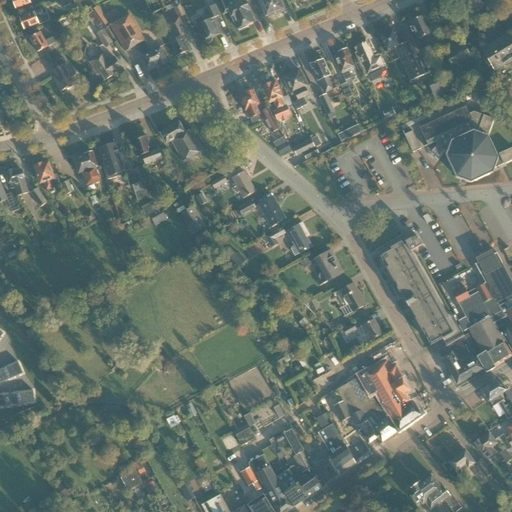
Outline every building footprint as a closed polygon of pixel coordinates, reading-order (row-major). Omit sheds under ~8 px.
[(12,0),(16,9),(31,3),(29,0),(12,0)] [(59,0),(63,8),(71,5),(68,0),(59,0)] [(234,1),(229,3),(227,0),(216,0),(222,15),(228,12),(230,17),(231,17),(233,22),(234,22),(238,31),(246,27),(246,25),(253,22),(248,11),(250,11),(245,0),(242,0),(235,3),(234,1)] [(275,15),(269,0),(257,0),(260,6),(261,5),(266,16),(268,15),(269,17),(275,15)] [(269,0),(275,15),(282,12),(281,9),(282,9),(278,0),(269,0)] [(179,5),(177,1),(175,2),(175,3),(165,7),(167,11),(173,8),(178,18),(184,15),(179,4),(179,5)] [(219,15),(215,5),(204,10),(206,16),(201,19),(203,22),(195,25),(199,34),(200,34),(203,41),(205,42),(206,43),(208,43),(210,42),(211,40),(211,39),(211,38),(219,34),(213,18),(219,15)] [(48,14),(43,16),(41,11),(35,13),(35,12),(19,18),(24,30),(38,24),(39,26),(50,21),(48,14)] [(95,29),(102,24),(93,11),(86,16),(95,29)] [(145,40),(129,13),(110,25),(126,51),(137,45),(147,68),(157,63),(158,65),(166,61),(160,46),(150,51),(145,40)] [(169,41),(175,56),(177,56),(178,57),(184,55),(183,53),(188,50),(185,43),(186,40),(185,38),(182,37),(182,36),(186,34),(179,17),(167,23),(175,39),(169,41)] [(432,23),(425,25),(422,17),(409,22),(417,40),(430,35),(432,40),(438,38),(435,31),(436,31),(432,23)] [(511,65),(511,28),(504,33),(506,36),(482,50),(494,70),(509,61),(511,65)] [(96,34),(106,48),(114,43),(104,29),(96,34)] [(407,43),(399,46),(392,30),(385,33),(384,33),(381,34),(380,36),(379,36),(385,52),(394,48),(409,82),(424,75),(418,61),(415,63),(407,43)] [(44,41),(40,34),(30,39),(37,53),(48,48),(47,47),(56,43),(53,37),(44,41)] [(358,45),(356,46),(359,54),(358,56),(366,75),(367,75),(384,67),(380,57),(374,60),(370,50),(367,48),(364,43),(363,43),(361,42),(359,43),(358,45)] [(445,54),(453,68),(471,57),(463,43),(445,54)] [(354,68),(346,49),(337,53),(338,55),(333,58),(340,74),(341,74),(344,81),(345,81),(346,83),(341,85),(346,98),(353,95),(349,88),(353,86),(350,79),(356,76),(353,69),(354,68)] [(103,53),(89,62),(98,75),(101,73),(105,80),(113,75),(111,71),(119,66),(115,60),(114,60),(112,58),(108,60),(103,53)] [(66,63),(62,57),(52,63),(55,69),(53,70),(56,75),(53,76),(62,91),(67,88),(68,90),(75,85),(70,77),(73,75),(66,63)] [(319,80),(324,93),(332,90),(327,77),(329,76),(322,60),(314,64),(314,63),(309,65),(311,69),(312,70),(317,81),(319,80)] [(291,94),(293,92),(297,100),(293,103),(297,110),(307,104),(304,98),(309,95),(305,88),(307,87),(298,70),(282,78),(291,94)] [(444,76),(433,81),(440,96),(451,91),(444,76)] [(272,101),(275,109),(285,105),(285,107),(287,106),(292,104),(288,95),(281,98),(274,82),(270,84),(270,83),(268,84),(266,83),(264,84),(263,86),(261,87),(268,103),(272,101)] [(251,123),(260,118),(255,106),(258,105),(252,90),(243,94),(244,96),(238,98),(243,111),(245,110),(248,116),(251,123)] [(319,98),(327,115),(334,112),(326,94),(319,98)] [(281,120),(287,117),(291,115),(287,106),(285,107),(274,112),(278,121),(281,120)] [(470,115),(466,107),(419,129),(427,146),(435,142),(437,145),(436,146),(436,147),(433,151),(439,155),(442,152),(444,151),(447,152),(446,155),(456,178),(471,183),(493,172),(495,167),(503,163),(503,164),(511,160),(511,147),(498,154),(497,155),(488,136),(494,119),(474,113),(470,115)] [(383,119),(384,121),(395,116),(392,108),(382,112),(385,118),(383,119)] [(260,115),(270,133),(278,129),(267,111),(260,115)] [(185,132),(179,122),(160,132),(166,143),(171,140),(182,161),(204,149),(192,128),(185,132)] [(362,132),(359,125),(352,128),(356,135),(362,132)] [(350,138),(347,131),(338,135),(341,142),(350,138)] [(404,135),(413,152),(420,148),(412,131),(404,135)] [(149,145),(145,135),(137,138),(133,136),(132,140),(130,141),(136,157),(140,155),(144,165),(161,159),(157,148),(151,151),(149,145)] [(297,156),(303,153),(315,147),(311,139),(293,148),(297,156)] [(276,148),(280,156),(291,150),(287,142),(276,148)] [(114,143),(99,149),(104,163),(101,164),(106,177),(124,171),(117,151),(116,151),(114,143)] [(315,147),(303,153),(307,160),(318,154),(315,147)] [(90,153),(89,151),(85,152),(84,154),(82,155),(82,156),(73,159),(78,174),(82,172),(86,185),(99,181),(95,167),(97,167),(92,152),(90,153)] [(57,176),(54,177),(48,162),(44,163),(41,163),(40,163),(38,164),(37,165),(34,166),(41,183),(44,182),(47,191),(54,188),(54,187),(61,185),(57,176)] [(15,172),(14,169),(6,172),(9,183),(11,183),(13,189),(16,188),(18,195),(28,192),(22,170),(15,172)] [(140,182),(136,169),(134,170),(134,171),(126,174),(125,174),(129,186),(132,185),(137,200),(148,196),(143,181),(140,182)] [(232,178),(243,199),(256,192),(244,171),(232,178)] [(211,183),(215,189),(227,182),(223,176),(211,183)] [(0,202),(7,200),(13,212),(22,208),(12,193),(6,195),(0,180),(0,202)] [(73,191),(68,181),(61,184),(66,194),(73,191)] [(48,203),(38,188),(31,193),(41,208),(48,203)] [(196,197),(201,206),(206,203),(201,194),(196,197)] [(259,205),(272,227),(286,219),(273,197),(259,205)] [(239,210),(242,216),(256,208),(252,202),(239,210)] [(180,214),(193,237),(207,228),(194,206),(180,214)] [(149,214),(156,226),(167,220),(160,208),(149,214)] [(62,214),(70,229),(74,227),(70,219),(73,217),(69,211),(62,214)] [(89,223),(95,219),(91,212),(85,216),(89,223)] [(428,214),(423,217),(427,224),(432,221),(428,214)] [(131,224),(132,223),(130,219),(122,222),(124,227),(131,224)] [(295,256),(300,253),(312,247),(306,236),(310,234),(303,223),(288,232),(295,246),(291,248),(295,256)] [(222,228),(225,233),(231,230),(228,224),(222,228)] [(286,234),(282,228),(265,237),(266,238),(262,240),(265,245),(269,243),(272,248),(278,245),(275,240),(286,234)] [(391,249),(380,255),(387,268),(387,269),(395,284),(396,284),(397,286),(398,288),(397,290),(399,293),(400,293),(401,293),(402,295),(405,299),(404,299),(409,308),(409,307),(413,313),(412,314),(415,319),(416,318),(416,319),(423,333),(424,333),(431,346),(442,339),(446,346),(464,335),(453,315),(446,319),(402,242),(391,249)] [(337,266),(339,265),(331,251),(314,260),(318,267),(320,266),(324,272),(319,274),(319,277),(323,284),(326,281),(327,282),(341,274),(337,266)] [(237,252),(230,260),(238,267),(245,259),(237,252)] [(464,332),(469,329),(482,352),(483,352),(484,353),(478,357),(484,369),(487,373),(495,369),(495,367),(511,356),(504,342),(505,341),(498,328),(495,323),(500,320),(505,318),(499,307),(511,299),(511,281),(497,253),(475,265),(485,283),(468,293),(464,286),(452,292),(466,318),(459,321),(464,332)] [(311,265),(308,259),(300,263),(303,269),(311,265)] [(340,291),(353,312),(366,305),(353,283),(340,291)] [(310,307),(313,313),(320,309),(315,300),(308,304),(310,307)] [(304,329),(310,324),(305,318),(299,323),(304,329)] [(366,335),(368,334),(372,340),(382,335),(374,319),(361,326),(366,335)] [(357,329),(353,323),(343,329),(344,331),(340,333),(343,337),(357,329)] [(511,326),(502,333),(511,350),(511,326)] [(469,334),(465,336),(470,345),(474,343),(469,334)] [(292,349),(286,353),(288,357),(293,358),(296,356),(292,349)] [(380,350),(359,361),(365,372),(375,367),(375,368),(384,363),(384,362),(386,360),(381,351),(380,350)] [(484,369),(478,357),(471,361),(469,357),(458,363),(453,352),(443,358),(458,384),(484,369)] [(279,357),(273,361),(276,367),(281,364),(282,361),(279,357)] [(18,362),(0,370),(0,383),(23,374),(18,362)] [(120,367),(115,362),(109,368),(114,373),(120,367)] [(375,368),(360,376),(370,395),(376,391),(382,402),(381,402),(383,406),(384,405),(399,431),(421,414),(414,402),(411,404),(408,400),(404,393),(410,390),(403,377),(401,377),(395,366),(390,369),(386,362),(384,363),(375,368)] [(368,400),(366,397),(356,378),(336,389),(342,402),(351,417),(356,426),(369,444),(379,437),(382,442),(397,431),(372,397),(368,400)] [(484,390),(482,391),(489,402),(490,401),(493,407),(498,404),(508,420),(511,417),(511,394),(509,389),(506,390),(499,380),(490,386),(488,385),(484,388),(484,390)] [(33,391),(0,395),(0,407),(35,403),(33,391)] [(342,422),(344,420),(351,417),(342,402),(334,407),(342,422)] [(192,403),(186,407),(190,415),(196,412),(192,403)] [(327,413),(316,419),(323,430),(318,433),(330,451),(326,453),(332,462),(340,473),(341,475),(356,463),(355,462),(346,446),(327,413)] [(244,416),(250,427),(255,424),(249,414),(244,416)] [(297,426),(303,437),(313,432),(308,421),(297,426)] [(502,443),(511,437),(511,423),(505,428),(510,436),(506,438),(503,434),(499,437),(502,443)] [(303,452),(304,451),(292,429),(284,434),(296,456),(293,457),(302,473),(307,471),(309,475),(299,481),(309,496),(325,485),(313,467),(303,452)] [(346,446),(355,462),(370,452),(356,430),(343,439),(347,445),(346,446)] [(281,433),(275,436),(278,442),(284,439),(281,433)] [(497,443),(489,433),(482,439),(482,438),(474,443),(486,459),(495,452),(492,447),(497,443)] [(511,437),(502,443),(507,450),(511,447),(509,443),(511,440),(511,437)] [(274,438),(269,440),(272,446),(277,443),(274,438)] [(325,483),(337,475),(321,449),(311,456),(319,469),(318,470),(325,483)] [(505,466),(511,458),(511,457),(509,454),(506,451),(505,449),(499,454),(505,460),(502,462),(505,466)] [(463,472),(469,480),(475,476),(468,468),(475,463),(466,450),(449,463),(458,476),(463,472)] [(285,458),(281,452),(276,455),(280,460),(285,458)] [(264,454),(249,462),(249,467),(253,476),(257,474),(272,501),(270,502),(276,511),(286,511),(294,507),(284,491),(279,482),(270,465),(267,460),(264,454)] [(492,473),(483,462),(478,466),(486,477),(492,473)] [(142,465),(137,468),(141,475),(146,472),(142,465)] [(249,467),(240,472),(248,486),(252,484),(256,491),(261,488),(253,476),(249,467)] [(136,472),(126,477),(133,488),(142,483),(136,472)] [(291,473),(279,482),(284,491),(294,507),(307,497),(297,483),(291,473)] [(445,488),(443,489),(433,476),(425,482),(423,479),(411,489),(415,493),(410,497),(417,505),(421,502),(423,505),(425,503),(430,510),(441,502),(442,503),(445,501),(453,511),(456,511),(462,508),(452,494),(450,495),(445,488)] [(159,492),(153,481),(146,485),(152,496),(159,492)] [(65,483),(55,491),(61,499),(71,492),(65,483)] [(259,500),(248,506),(251,511),(274,511),(272,507),(271,508),(262,492),(257,495),(259,500)] [(196,498),(193,493),(185,497),(187,502),(196,498)] [(220,493),(200,505),(204,511),(230,511),(224,501),(220,493)] [(245,501),(230,511),(251,511),(248,506),(245,501)]
